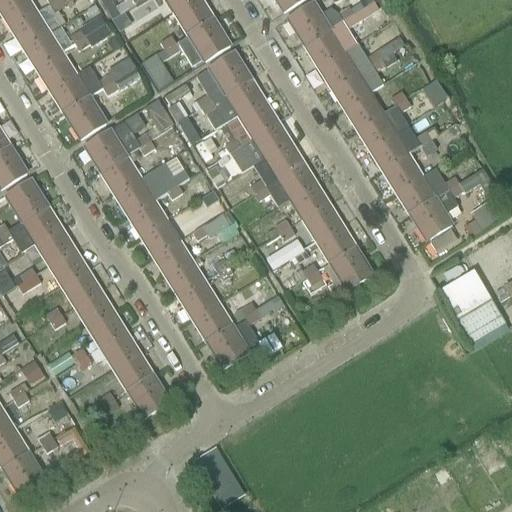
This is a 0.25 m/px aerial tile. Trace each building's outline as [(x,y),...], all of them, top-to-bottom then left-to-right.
[(35,16),(25,0),(11,0),(0,7),(0,14),(10,31),(35,16)] [(23,52),(59,30),(51,17),(54,15),(53,14),(65,7),(76,0),(85,0),(88,4),(94,1),(93,0),(59,0),(49,7),(35,16),(10,31),(23,52)] [(108,0),(99,0),(114,24),(136,10),(131,2),(116,12),(108,0)] [(130,0),(131,2),(136,10),(151,0),(130,0)] [(197,0),(151,0),(136,10),(149,30),(173,15),(197,0)] [(212,22),(198,0),(197,0),(173,15),(187,37),(212,22)] [(305,0),(273,0),(283,15),(305,0)] [(317,69),(355,45),(347,32),(379,11),(374,3),(352,17),(342,24),(303,48),(317,69)] [(291,19),(287,21),(303,48),(342,24),(337,16),(329,11),(319,17),(312,6),(291,19)] [(94,7),(86,13),(88,17),(97,12),(94,7)] [(347,9),(337,16),(342,24),(352,17),(347,9)] [(54,15),(51,17),(59,30),(60,29),(65,26),(57,13),(54,15)] [(75,48),(106,29),(99,19),(79,31),(80,32),(69,39),(75,48)] [(228,48),(212,22),(187,37),(188,39),(177,46),(191,69),(202,62),(204,64),(228,48)] [(60,29),(59,30),(23,52),(36,72),(61,57),(60,56),(72,49),(60,29)] [(78,53),(89,47),(91,50),(107,40),(109,34),(106,29),(75,48),(78,53)] [(164,52),(174,45),(170,39),(160,45),(164,52)] [(330,90),(367,66),(401,45),(397,40),(365,60),(355,45),(317,69),(330,90)] [(179,53),(174,45),(164,52),(151,60),(156,68),(179,53)] [(368,95),(382,87),(374,75),(395,62),(391,55),(402,48),(401,45),(367,66),(330,90),(343,111),(368,95)] [(196,104),(191,107),(196,114),(199,112),(249,81),(233,55),(225,60),(208,71),(194,80),(206,98),(196,104)] [(74,78),(61,57),(36,72),(49,93),(74,78)] [(116,68),(106,74),(108,78),(112,84),(122,78),(116,68)] [(63,115),(87,100),(102,91),(112,84),(108,78),(98,84),(88,69),(74,78),(49,93),(63,115)] [(112,84),(102,91),(107,99),(117,92),(119,94),(139,81),(133,71),(122,78),(112,84)] [(249,81),(199,112),(204,120),(205,119),(215,133),(219,131),(263,103),(249,81)] [(435,83),(421,92),(432,109),(445,101),(435,83)] [(184,87),(164,100),(169,108),(189,95),(184,87)] [(400,94),(390,100),(395,108),(405,102),(400,94)] [(356,132),(381,117),(368,95),(343,111),(356,132)] [(104,127),(87,100),(63,115),(80,142),(104,127)] [(157,102),(143,110),(158,135),(172,127),(157,102)] [(406,129),(398,116),(410,109),(405,102),(395,108),(381,117),(356,132),(369,152),(393,137),(406,129)] [(263,103),(219,131),(229,147),(235,143),(238,148),(276,125),(263,103)] [(178,104),(168,110),(176,125),(187,118),(178,104)] [(88,146),(84,149),(100,174),(124,159),(138,150),(139,150),(149,143),(144,136),(134,142),(123,124),(88,146)] [(276,125),(238,148),(227,155),(233,164),(240,176),(264,161),(289,146),(276,125)] [(406,129),(369,152),(381,173),(406,157),(439,137),(433,129),(415,140),(408,128),(406,129)] [(0,135),(0,155),(9,150),(0,135)] [(139,150),(138,150),(142,157),(153,151),(149,143),(139,150)] [(227,155),(238,148),(235,143),(229,147),(224,150),(227,155)] [(431,145),(420,152),(425,159),(435,152),(431,145)] [(302,167),(289,146),(264,161),(277,182),(302,167)] [(25,176),(9,150),(0,155),(0,191),(0,192),(25,176)] [(406,157),(381,173),(396,195),(420,180),(406,157)] [(124,159),(100,174),(114,197),(138,181),(124,159)] [(138,181),(114,197),(127,218),(152,202),(165,194),(175,188),(171,182),(162,166),(138,181)] [(277,182),(264,190),(253,197),(258,204),(269,198),(278,211),(290,204),(315,188),(302,167),(277,182)] [(214,170),(207,174),(217,190),(218,190),(224,186),(214,170)] [(420,180),(396,195),(409,217),(447,193),(443,186),(433,172),(420,180)] [(481,172),(458,186),(463,194),(464,197),(479,188),(484,197),(493,191),(481,172)] [(183,174),(171,182),(175,188),(176,187),(187,180),(183,174)] [(454,179),(443,186),(447,193),(458,186),(454,179)] [(47,210),(29,183),(5,198),(22,226),(47,210)] [(264,190),(260,183),(249,190),(253,197),(264,190)] [(463,194),(458,186),(447,193),(451,201),(463,194)] [(175,188),(165,194),(171,203),(182,196),(176,187),(175,188)] [(315,188),(290,204),(303,224),(328,208),(315,188)] [(450,228),(444,217),(456,209),(451,201),(447,193),(409,217),(425,243),(450,228)] [(153,260),(178,244),(192,236),(222,217),(227,214),(217,197),(215,199),(214,198),(205,204),(210,214),(197,222),(188,209),(165,224),(140,239),(153,260)] [(140,239),(165,224),(152,202),(127,218),(140,239)] [(502,218),(492,202),(470,216),(474,223),(481,232),(502,218)] [(341,229),(328,208),(303,224),(316,244),(341,229)] [(0,239),(0,267),(2,267),(0,263),(0,249),(11,243),(19,256),(35,246),(59,231),(47,210),(22,226),(8,234),(0,239)] [(229,229),(222,217),(192,236),(196,243),(205,237),(208,242),(229,229)] [(284,222),(274,229),(274,230),(278,237),(279,239),(290,232),(284,222)] [(474,223),(464,229),(470,239),(481,232),(474,223)] [(0,239),(8,234),(4,227),(0,229),(0,239)] [(354,251),(341,229),(316,244),(329,266),(354,251)] [(274,230),(265,236),(269,242),(278,237),(274,230)] [(59,231),(35,246),(49,269),(74,254),(59,231)] [(284,246),(295,239),(290,232),(279,239),(284,246)] [(435,255),(456,242),(450,232),(429,245),(435,255)] [(191,265),(178,244),(153,260),(166,280),(191,265)] [(371,277),(354,251),(329,266),(323,271),(332,286),(326,290),(334,301),(371,277)] [(303,253),(293,259),(298,266),(308,260),(303,253)] [(74,254),(49,269),(61,288),(86,273),(74,254)] [(227,271),(222,263),(212,270),(217,277),(227,271)] [(204,286),(191,265),(166,280),(179,301),(204,286)] [(312,266),(301,273),(306,281),(317,274),(312,266)] [(16,289),(35,277),(30,270),(12,281),(16,289)] [(232,278),(228,271),(227,271),(217,277),(221,285),(232,278)] [(4,273),(0,275),(0,293),(3,297),(14,290),(4,273)] [(99,294),(86,273),(61,288),(74,309),(99,294)] [(472,273),(438,293),(456,323),(490,303),(472,273)] [(325,287),(317,274),(301,284),(310,297),(325,287)] [(35,277),(16,289),(21,297),(40,285),(35,277)] [(511,283),(502,290),(511,306),(511,283)] [(217,307),(204,286),(179,301),(192,322),(217,307)] [(112,314),(99,294),(74,309),(87,330),(112,314)] [(456,323),(454,325),(466,345),(502,323),(490,303),(456,323)] [(250,306),(239,313),(244,320),(254,313),(250,306)] [(217,307),(192,322),(206,344),(230,328),(217,307)] [(62,319),(61,318),(57,311),(45,319),(50,326),(62,319)] [(254,313),(244,320),(248,328),(259,321),(254,313)] [(125,336),(112,314),(87,330),(100,351),(125,336)] [(66,327),(62,319),(50,326),(55,334),(66,327)] [(243,325),(232,332),(230,328),(206,344),(222,371),(247,355),(245,352),(256,345),(243,325)] [(138,356),(125,336),(100,351),(113,372),(138,356)] [(273,336),(257,345),(265,358),(280,349),(273,336)] [(0,357),(3,356),(18,346),(12,337),(0,345),(0,357)] [(86,359),(81,351),(70,358),(75,366),(86,359)] [(152,378),(138,356),(113,372),(127,394),(152,378)] [(91,367),(86,360),(86,359),(75,366),(80,374),(91,367)] [(30,385),(44,376),(36,361),(21,369),(30,385)] [(168,405),(152,378),(127,394),(144,420),(168,405)] [(24,398),(19,390),(8,397),(13,405),(24,398)] [(108,394),(97,401),(102,409),(113,402),(108,394)] [(29,406),(25,398),(24,398),(13,405),(18,413),(29,406)] [(113,402),(102,409),(107,417),(118,410),(113,402)] [(52,417),(57,427),(70,420),(65,410),(52,417)] [(0,442),(14,434),(1,413),(0,413),(0,442)] [(63,460),(68,468),(89,454),(73,429),(55,441),(60,449),(70,442),(77,451),(63,460)] [(27,456),(14,434),(0,442),(0,467),(2,472),(27,456)] [(52,442),(51,441),(47,434),(36,442),(41,449),(52,442)] [(479,462),(496,451),(488,438),(471,448),(479,462)] [(498,447),(506,461),(511,457),(511,448),(507,441),(498,447)] [(57,450),(52,442),(41,449),(45,457),(57,450)] [(213,451),(190,465),(191,467),(215,507),(239,492),(214,452),(213,451)] [(402,494),(413,511),(451,511),(446,502),(487,479),(473,454),(402,494)] [(44,483),(27,456),(2,472),(19,498),(44,483)] [(68,473),(66,469),(63,465),(53,471),(58,480),(68,473)] [(407,511),(397,493),(360,511),(407,511)]
